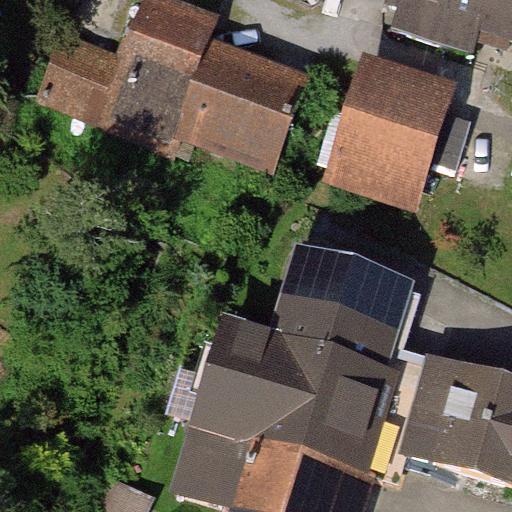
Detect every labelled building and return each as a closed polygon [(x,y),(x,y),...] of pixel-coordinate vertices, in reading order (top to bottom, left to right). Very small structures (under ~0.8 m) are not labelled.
[(511,0),(399,0),(393,24),(511,58),(511,0)] [(315,85),(219,54),(227,30),(141,3),(121,65),(66,48),(45,114),(282,189),(315,85)] [(460,97),(367,70),(325,190),(418,218),(460,97)] [(395,389),(420,305),(303,270),(279,351),(225,334),(174,501),(211,511),(372,511),(408,393),(395,389)] [(405,466),(511,498),(511,396),(433,373),(405,466)]
